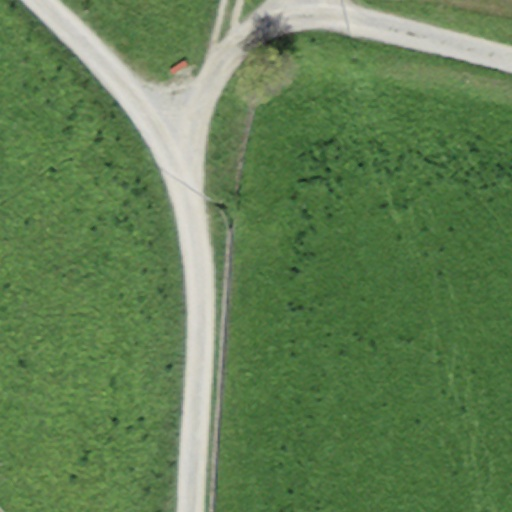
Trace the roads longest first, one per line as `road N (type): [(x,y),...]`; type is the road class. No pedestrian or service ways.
road 1 (residential): [(196,511),(205,275),(189,142),(203,100),(231,60),(273,28),(314,20),(511,63)]
road 2 (track): [(189,142),(37,0)]
road 3 (track): [(244,0),(231,60),(284,0)]
